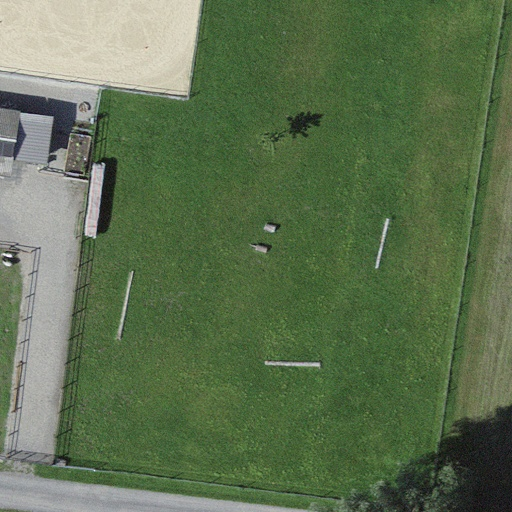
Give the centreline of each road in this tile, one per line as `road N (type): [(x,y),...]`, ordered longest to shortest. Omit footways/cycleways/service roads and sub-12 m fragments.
road 1 (track): [(14,493),(64,108)]
road 2 (track): [(0,491),(156,511)]
